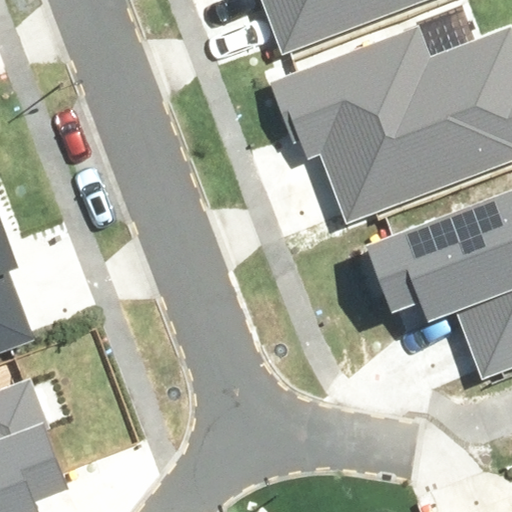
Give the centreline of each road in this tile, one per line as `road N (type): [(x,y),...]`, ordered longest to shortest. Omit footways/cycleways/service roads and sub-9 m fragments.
road 1 (residential): [(75,0),(236,422)]
road 2 (residential): [(236,422),(381,442)]
